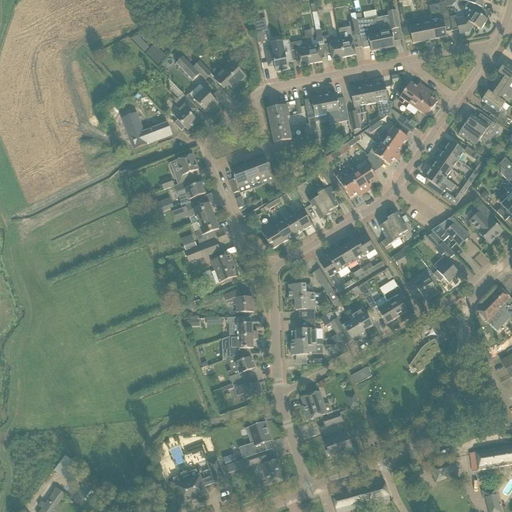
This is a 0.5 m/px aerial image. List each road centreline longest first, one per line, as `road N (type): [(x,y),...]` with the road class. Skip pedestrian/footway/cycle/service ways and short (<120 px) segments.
road 1 (residential): [(275,267),(397,188),(458,99)]
road 2 (unclassified): [(384,461),(488,437),(490,382),(465,334)]
road 3 (residential): [(279,398),(435,309)]
road 4 (tertiary): [(384,461),(422,432),(451,393),(465,334)]
road 5 (residential): [(257,95),(405,62)]
road 6 (residential): [(279,398),(275,267)]
road 7 (residential): [(275,267),(239,241),(213,169)]
